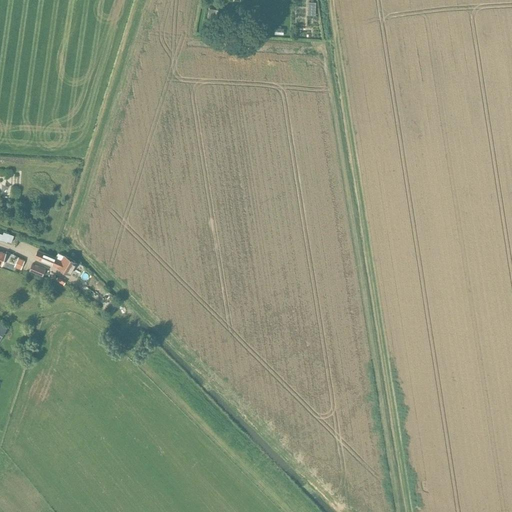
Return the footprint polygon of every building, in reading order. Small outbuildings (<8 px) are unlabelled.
[(308,2),(307,15),(315,15),(316,8),(316,4),(316,2),(308,2)] [(0,240),(7,243),(7,242),(11,243),(13,238),(13,237),(13,236),(4,232),(3,235),(0,233),(0,240)] [(39,258),(57,266),(57,267),(68,273),(70,274),(77,263),(64,255),(61,260),(51,256),(38,251),(36,255),(40,257),(39,258)] [(18,258),(14,267),(21,270),(25,261),(18,258)] [(44,271),(32,265),(29,270),(42,276),(44,271)] [(57,277),(55,280),(64,285),(66,281),(57,277)] [(0,339),(8,326),(0,321),(0,339)]
